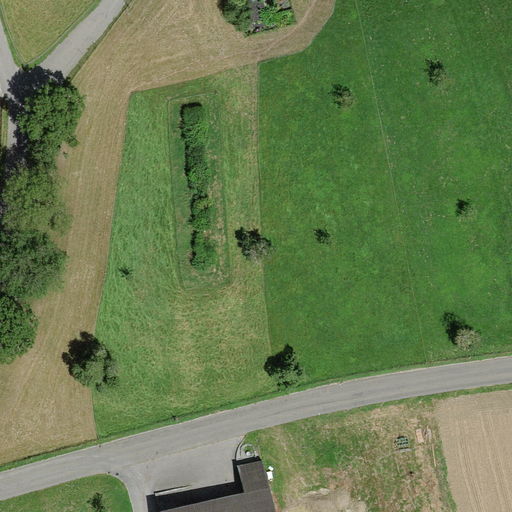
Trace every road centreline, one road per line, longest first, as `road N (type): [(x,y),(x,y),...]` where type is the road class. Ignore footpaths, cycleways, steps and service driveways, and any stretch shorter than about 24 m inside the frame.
road 1 (tertiary): [(0,487),(266,413),(511,368)]
road 2 (residential): [(0,266),(43,81),(114,0)]
